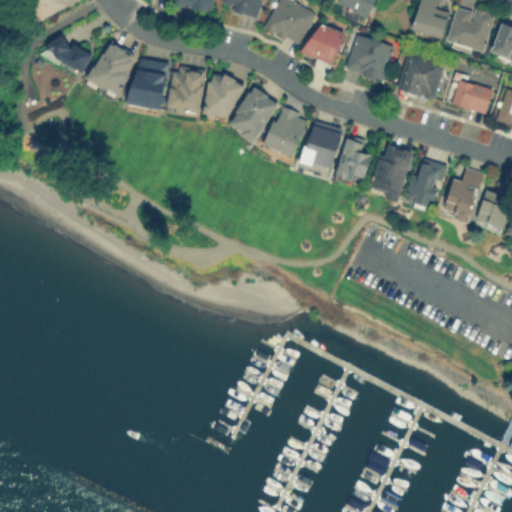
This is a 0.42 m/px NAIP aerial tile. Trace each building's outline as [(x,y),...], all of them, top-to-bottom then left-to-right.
[(77,0),(30,0),(37,16),(77,0)] [(210,9),(211,0),(170,0),(170,5),(210,9)] [(218,0),(217,7),(257,16),(260,0),(218,0)] [(274,0),(261,26),(295,44),(314,9),(297,0),(274,0)] [(371,0),(337,0),(336,3),(366,15),(371,0)] [(435,7),(436,0),(416,0),(409,28),(439,37),(446,10),(435,7)] [(444,39),(482,50),(493,11),(455,1),(444,39)] [(343,31),(314,19),(300,52),(329,65),(343,31)] [(489,51),(511,57),(511,59),(511,24),(497,21),(489,51)] [(342,68),(381,79),(391,42),(353,31),(342,68)] [(41,56),(81,72),(90,49),(51,33),(41,56)] [(85,79),(118,93),(135,51),(102,38),(85,79)] [(395,90),(432,99),(441,58),(404,50),(395,90)] [(169,65),(134,58),(125,102),(159,109),(169,65)] [(203,67),(170,62),(164,111),(196,115),(203,67)] [(252,141),(277,100),(253,85),(249,84),(241,86),(242,82),(225,71),(206,69),(200,115),(228,119),(227,126),(252,141)] [(449,101),(483,110),(490,86),(456,77),(449,101)] [(511,123),(511,88),(503,86),(494,118),(511,123)] [(307,114),(277,102),(260,143),(291,155),(307,114)] [(329,168),(341,126),(310,117),(298,159),(329,168)] [(333,174),(350,179),(351,174),(362,177),(369,152),(359,149),(363,138),(345,132),(333,174)] [(398,198),(411,149),(380,141),(367,190),(398,198)] [(428,209),(443,163),(417,154),(401,200),(428,209)] [(466,221),(482,169),(464,164),(459,178),(450,175),(440,207),(452,211),(450,217),(466,221)] [(482,187),(475,220),(503,225),(509,194),(505,193),(508,180),(497,178),(495,189),(482,187)]
